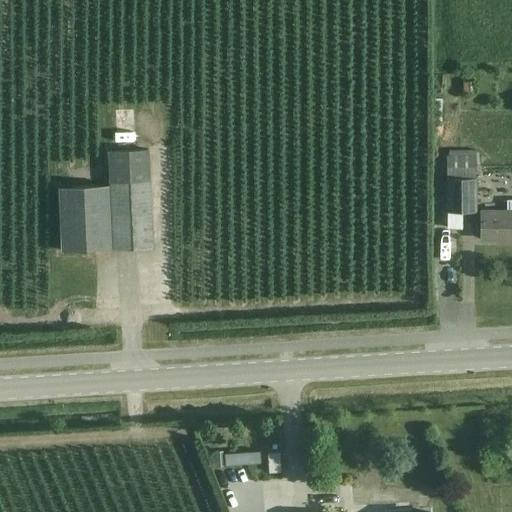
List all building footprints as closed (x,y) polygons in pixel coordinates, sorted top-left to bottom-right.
[(475,81),(464,81),(464,95),(475,96),(475,81)] [(132,98),(110,98),(110,135),(132,135),(132,98)] [(110,184),(60,186),(63,250),(153,246),(149,149),(109,150),(110,184)] [(476,155),(446,155),(446,211),(477,211),(476,155)] [(511,209),(481,210),(481,238),(505,237),(505,242),(511,241),(511,209)]
